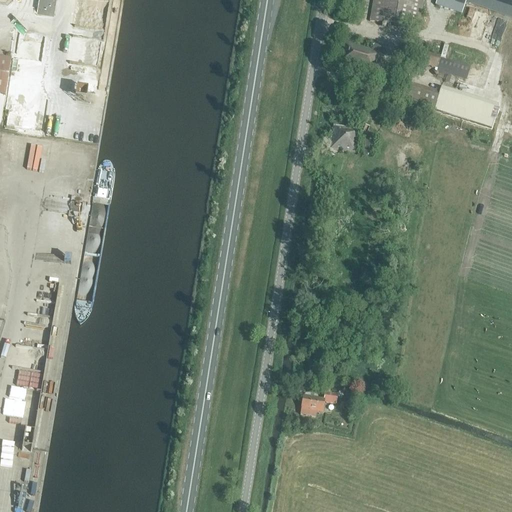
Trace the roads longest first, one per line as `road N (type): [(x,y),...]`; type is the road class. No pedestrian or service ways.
road 1 (primary): [(185,511),(266,0)]
road 2 (unclassified): [(244,511),(325,0)]
road 3 (track): [(511,131),(488,114),(497,68),(483,52),(454,41),(390,41)]
